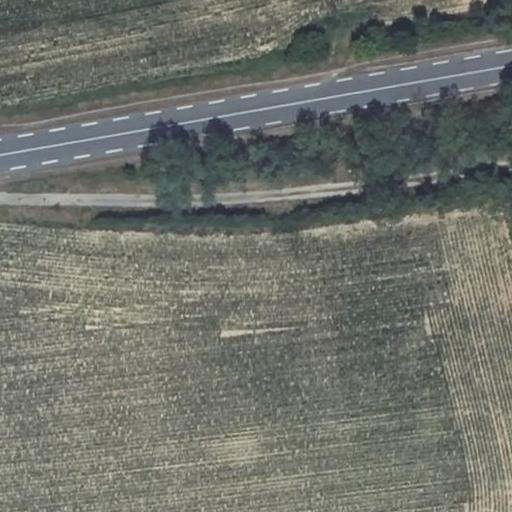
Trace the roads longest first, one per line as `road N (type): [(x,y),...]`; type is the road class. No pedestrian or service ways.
road 1 (tertiary): [(0,156),(511,65)]
road 2 (track): [(0,198),(184,201),(511,164)]
